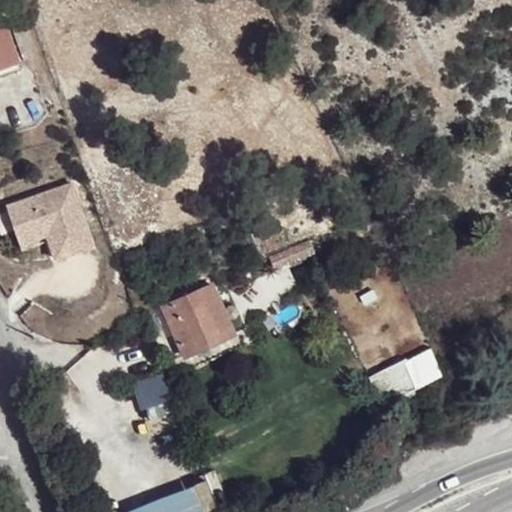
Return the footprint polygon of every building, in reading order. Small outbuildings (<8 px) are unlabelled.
[(0,69),(21,62),(5,17),(0,18),(0,69)] [(74,186),(9,209),(24,251),(52,241),(88,229),(74,186)] [(95,249),(88,229),(52,241),(59,261),(95,249)] [(277,271),(317,255),(312,243),(272,260),(277,271)] [(181,375),(233,351),(253,342),(247,329),(235,334),(214,286),(165,308),(187,356),(174,362),(181,375)] [(372,375),(383,403),(431,384),(420,356),(372,375)] [(208,511),(200,488),(130,511),(208,511)]
